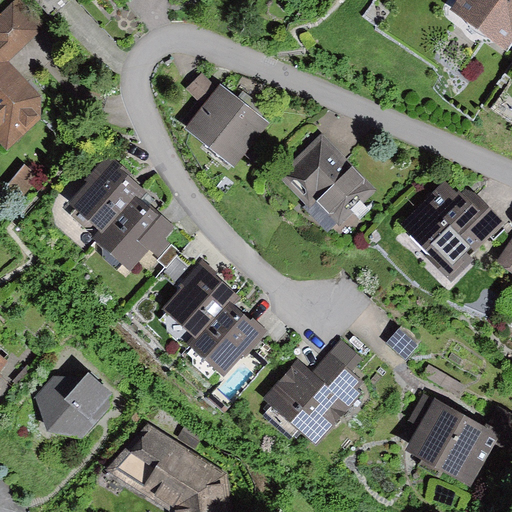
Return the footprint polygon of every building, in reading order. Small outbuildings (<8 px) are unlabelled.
[(0,54),(9,63),(45,28),(18,0),(16,0),(0,15),(0,54)] [(35,0),(50,17),(68,0),(35,0)] [(511,0),(458,0),(452,8),(507,48),(511,41),(511,0)] [(0,142),(8,150),(41,119),(43,97),(9,63),(0,54),(0,142)] [(186,89),(204,107),(218,90),(203,73),(186,89)] [(204,107),(186,129),(234,167),(269,124),(257,114),(263,106),(243,91),(238,97),(222,84),(218,90),(204,107)] [(322,135),(279,175),(306,205),(303,208),(327,234),(374,190),(322,135)] [(93,226),(103,234),(137,194),(142,188),(130,177),(132,174),(106,153),(84,180),(86,181),(66,204),(73,210),(69,215),(84,228),(91,227),(93,226)] [(24,164),(7,188),(20,198),(38,175),(24,164)] [(446,179),(401,222),(432,254),(429,257),(452,281),(475,259),(470,255),(503,223),(468,187),(462,192),(459,189),(457,191),(446,179)] [(103,234),(96,242),(103,248),(103,258),(117,270),(121,265),(131,273),(149,252),(157,258),(170,243),(166,239),(176,227),(137,194),(103,234)] [(511,240),(499,262),(511,270),(511,240)] [(158,261),(167,269),(177,258),(181,253),(172,245),(158,261)] [(362,250),(345,270),(375,295),(371,300),(391,316),(407,296),(390,281),(393,277),(362,250)] [(167,269),(164,273),(175,283),(188,268),(177,258),(167,269)] [(198,339),(230,302),(236,295),(214,276),(218,272),(202,259),(179,286),(181,288),(162,309),(198,339)] [(198,339),(190,347),(224,377),(243,355),(246,357),(268,331),(253,318),(251,320),(230,302),(198,339)] [(399,330),(387,343),(406,359),(417,346),(399,330)] [(308,378),(291,361),(253,398),(307,454),(366,396),(347,376),(357,366),(339,348),(308,378)] [(0,381),(2,379),(0,377),(0,373),(9,363),(0,355),(0,381)] [(428,366),(422,376),(460,398),(466,387),(428,366)] [(89,375),(86,379),(54,378),(36,398),(49,434),(83,440),(113,408),(112,395),(89,375)] [(215,391),(208,397),(224,413),(231,407),(215,391)] [(500,434),(425,392),(409,421),(420,428),(407,451),(471,487),(500,434)] [(511,414),(498,407),(489,424),(511,436),(511,434),(511,414)] [(232,511),(228,473),(143,419),(110,472),(170,510),(170,511),(232,511)]
